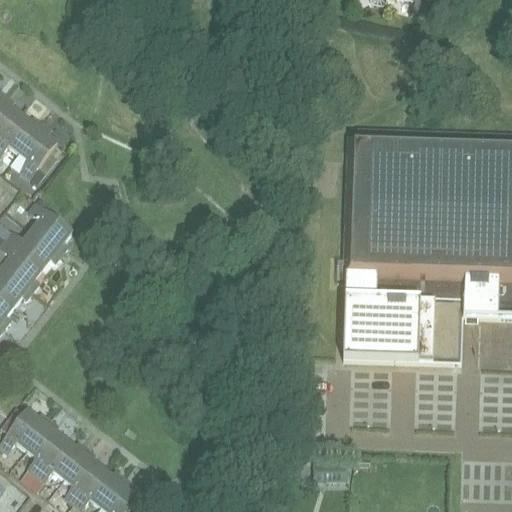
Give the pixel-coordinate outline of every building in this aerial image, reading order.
[(423,21),(428,0),(370,0),(369,4),(371,8),(381,11),(385,8),(386,0),(388,0),(412,6),(409,18),(423,21)] [(6,101),(0,108),(0,146),(21,119),(11,112),(15,108),(6,101)] [(0,146),(0,165),(2,163),(0,162),(9,151),(20,159),(43,129),(35,122),(31,127),(21,119),(0,146)] [(52,135),(43,129),(20,159),(29,167),(21,178),(29,184),(39,172),(40,173),(59,148),(48,140),(52,135)] [(350,149),(342,322),(461,322),(480,322),(480,321),(486,321),(492,315),(492,312),(489,312),(490,309),(511,309),(511,154),(505,154),(506,139),(389,135),(388,150),(350,149)] [(47,218),(48,217),(52,212),(41,203),(36,209),(47,218)] [(32,236),(61,259),(68,251),(63,248),(72,237),(48,217),(47,218),(36,209),(29,218),(40,226),(32,236)] [(61,259),(32,236),(24,246),(14,238),(7,246),(43,274),(51,264),(55,267),(61,259)] [(43,274),(7,246),(7,247),(0,241),(0,253),(11,262),(3,273),(32,296),(39,288),(35,284),(43,274)] [(32,296),(3,273),(0,276),(0,300),(14,311),(22,301),(26,304),(32,296)] [(14,311),(0,300),(0,329),(3,333),(10,324),(6,321),(14,311)] [(26,455),(49,426),(42,419),(39,423),(28,415),(0,450),(0,451),(8,458),(17,448),(26,455)] [(49,426),(26,455),(37,463),(29,474),(36,480),(64,444),(54,436),(58,432),(49,426)] [(75,452),(64,444),(36,480),(45,486),(53,476),(63,483),(86,454),(78,448),(75,452)] [(86,454),(63,483),(74,492),(65,502),(73,508),(101,473),(91,465),(94,460),(86,454)] [(324,487),(324,468),(312,468),(313,487),(324,487)] [(36,480),(29,474),(28,473),(19,484),(28,491),(36,480)] [(112,481),(101,473),(73,508),(77,511),(84,511),(90,505),(100,511),(123,482),(115,477),(112,481)] [(131,489),(123,482),(100,511),(141,511),(134,507),(139,502),(128,493),(131,489)]
